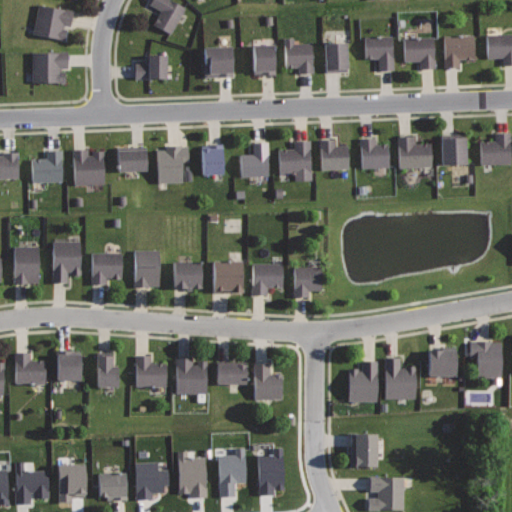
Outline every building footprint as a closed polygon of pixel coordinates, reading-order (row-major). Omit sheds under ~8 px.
[(174,0),(150,0),(149,3),(161,10),(153,23),(171,33),(186,7),(174,0)] [(73,9),(37,3),(32,33),(64,39),(67,25),(70,26),(73,9)] [(511,32),(486,34),(487,57),(502,57),(502,64),(511,64),(511,32)] [(473,34),(443,35),(444,67),(459,66),(458,58),(474,58),(473,34)] [(391,35),(363,36),(364,59),(378,58),(378,69),(393,68),(391,35)] [(433,36),(403,37),(404,60),(419,60),(420,68),(434,67),(433,36)] [(282,37),(284,67),(298,66),(299,72),(312,72),(311,42),(293,43),(293,37),(282,37)] [(346,41),(323,42),(325,72),(347,71),(346,41)] [(273,44),(253,44),(254,73),(274,73),(273,44)] [(230,45),(203,46),(204,76),(232,75),(230,45)] [(67,51),(31,51),(31,81),(64,81),(64,67),(67,67),(67,51)] [(144,54),(165,54),(165,78),(134,78),(134,63),(145,63),(144,54)] [(509,131),(510,163),(479,164),(478,140),(494,139),(494,132),(509,131)] [(440,132),(464,132),(465,164),(441,164),(440,132)] [(396,135),(398,168),(431,166),(430,142),(414,143),(413,134),(396,135)] [(359,136),(361,167),(388,166),(387,142),(375,142),(375,136),(359,136)] [(318,138),(320,170),(349,168),(348,143),(335,144),(334,137),(318,138)] [(309,138),(311,179),(293,180),(293,173),(278,173),(277,148),(292,147),(292,138),(309,138)] [(266,140),(268,175),(240,176),(239,153),(252,153),(251,141),(266,140)] [(223,142),(200,142),(201,175),(224,175),(223,142)] [(187,144),(166,145),(166,148),(156,148),(158,183),(183,181),(182,160),(188,160),(187,144)] [(146,145),(116,146),(117,170),(147,169),(146,145)] [(61,148),(62,181),(31,182),(30,158),(46,158),(46,149),(61,148)] [(72,148),(74,184),(104,182),(102,150),(91,150),(91,154),(87,155),(87,148),(72,148)] [(17,150),(18,178),(0,178),(0,154),(2,154),(2,151),(17,150)] [(81,240),(51,239),(51,282),(67,282),(67,271),(71,271),(71,274),(80,274),(81,240)] [(38,246),(13,246),(13,282),(38,282),(38,246)] [(159,249),(134,249),(134,286),(158,286),(159,249)] [(121,252),(90,251),(90,283),(106,284),(106,277),(121,277),(121,252)] [(201,260),(173,260),(173,288),(200,288),(201,260)] [(241,260),(213,260),(213,290),(241,290),(241,260)] [(282,262),(252,262),(251,295),(266,295),(266,286),(281,286),(282,262)] [(320,266),(294,265),(293,296),(307,296),(308,289),(320,289),(320,266)] [(501,340),(470,340),(470,356),(476,356),(476,377),(501,377),(501,340)] [(456,348),(428,348),(428,375),(456,375),(456,348)] [(80,350),(56,350),(56,379),(80,379),(80,350)] [(111,350),(95,351),(95,386),(118,385),(118,366),(111,366),(111,350)] [(30,351),(14,351),(14,383),(45,383),(45,359),(30,359),(30,351)] [(150,354),(134,354),(134,386),(166,386),(166,362),(150,362),(150,354)] [(384,356),(384,398),(415,398),(415,365),(399,365),(399,356),(384,356)] [(207,360),(196,360),(196,363),(192,363),(192,357),(175,357),(174,393),(206,394),(207,360)] [(246,360),(216,360),(216,382),(246,382),(246,360)] [(347,367),(347,400),(376,401),(377,360),(361,360),(361,367),(347,367)] [(268,362),(253,362),(253,399),(282,399),(282,373),(268,373),(268,362)] [(377,433),(350,433),(350,466),(377,466),(377,433)] [(245,447),(235,447),(235,454),(218,454),(218,496),(234,496),(233,481),(245,481),(245,447)] [(278,447),(280,489),(271,489),(271,494),(256,495),(254,454),(269,453),(269,447),(278,447)] [(185,450),(175,451),(176,494),(188,494),(188,497),(204,497),(203,456),(185,457),(185,450)] [(155,460),(132,461),(133,500),(150,499),(149,492),(161,491),(161,485),(166,485),(165,469),(155,469),(155,460)] [(45,469),(22,470),(21,461),(11,461),(13,504),(28,503),(28,490),(31,490),(32,497),(47,497),(45,469)] [(81,464),(55,465),(56,502),(69,502),(69,497),(82,497),(81,464)] [(125,472),(97,473),(98,495),(106,495),(107,499),(126,498),(125,472)] [(404,476),(369,476),(369,490),(377,490),(377,496),(368,496),(368,509),(403,509),(404,476)]
